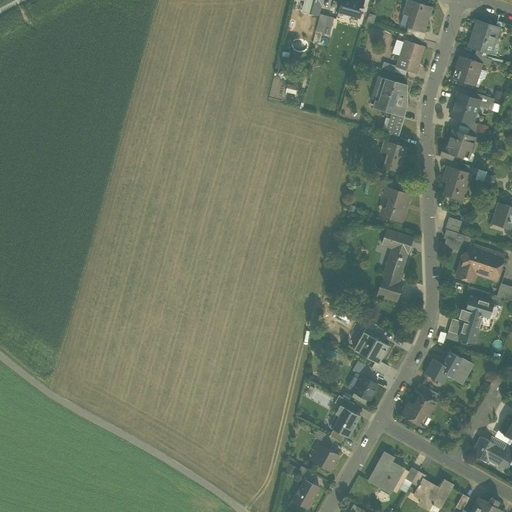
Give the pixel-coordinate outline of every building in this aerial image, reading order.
[(310,0),(308,0),(305,0),(302,11),(307,12),(310,0)] [(307,12),(317,15),(320,3),(321,3),(322,0),(308,0),(310,0),(307,12)] [(340,0),(338,11),(359,17),(362,7),(361,7),(363,0),(340,0)] [(410,28),(423,32),(424,31),(431,7),(409,0),(407,0),(400,24),(408,27),(410,28)] [(317,26),(323,28),(326,16),(320,15),(317,26)] [(333,18),(326,16),(323,28),(322,33),(329,34),(333,18)] [(487,52),(490,53),(495,38),(496,38),(499,29),(476,22),(473,31),(474,31),(469,46),(477,49),(487,52)] [(408,35),(411,36),(423,40),(426,32),(424,31),(423,32),(410,28),(408,35)] [(423,40),(411,36),(409,41),(422,45),(423,40)] [(396,66),(396,67),(406,70),(416,73),(424,46),(422,45),(409,41),(404,40),(402,47),(406,49),(403,56),(400,54),(396,66)] [(477,49),(475,54),(485,58),(487,52),(477,49)] [(285,52),(279,50),(277,59),(283,60),(285,52)] [(491,60),(485,58),(475,54),(473,60),(483,63),(483,64),(489,66),(491,60)] [(473,86),(476,77),(478,71),(480,72),(481,70),(483,64),(483,63),(473,60),(459,56),(451,78),(473,86)] [(381,68),(394,72),(396,67),(396,66),(383,62),(381,68)] [(404,75),(406,70),(396,67),(394,72),(404,75)] [(485,71),(481,70),(480,72),(478,71),(476,77),(481,79),(482,80),(484,78),(486,73),(485,71)] [(373,92),(379,94),(384,78),(381,77),(378,76),(373,92)] [(406,84),(384,78),(379,94),(377,100),(377,102),(386,105),(385,111),(391,113),(392,113),(404,117),(408,105),(401,103),(406,84)] [(371,98),(374,99),(377,100),(379,94),(373,92),(371,98)] [(465,120),(472,123),(472,122),(475,114),(473,113),(477,102),(478,100),(476,99),(458,93),(457,93),(457,94),(458,94),(455,104),(454,104),(450,116),(465,120)] [(477,102),(486,104),(489,97),(478,93),(476,99),(478,100),(477,102)] [(485,108),(490,110),(494,99),(489,97),(486,104),(485,108)] [(372,107),(385,111),(386,105),(377,102),(377,100),(374,99),(372,107)] [(392,113),(386,133),(398,136),(404,117),(392,113)] [(465,120),(463,126),(469,128),(475,130),(477,124),(472,122),(472,123),(465,120)] [(462,132),(467,134),(469,128),(463,126),(459,125),(457,132),(461,133),(462,132)] [(475,130),(469,128),(467,134),(475,137),(479,139),(479,140),(483,141),(485,134),(475,130)] [(454,153),(461,156),(463,151),(469,154),(475,137),(467,134),(462,132),(461,133),(457,132),(452,130),(445,149),(445,150),(454,153)] [(396,144),(398,136),(386,133),(384,140),(396,144)] [(382,167),(402,173),(404,166),(402,165),(407,147),(396,144),(384,140),(383,140),(380,151),(387,153),(382,167)] [(439,157),(451,160),(454,153),(445,150),(445,149),(442,148),(439,157)] [(470,174),(477,176),(479,169),(465,165),(463,171),(470,173),(470,174)] [(443,194),(462,200),(470,174),(470,173),(463,171),(447,166),(442,181),(447,183),(444,193),(443,193),(443,194)] [(386,187),(397,191),(399,185),(388,181),(386,187)] [(383,216),(401,222),(406,209),(404,208),(409,195),(397,191),(386,187),(383,196),(389,198),(383,216)] [(505,233),(511,235),(511,206),(497,202),(490,223),(491,223),(493,220),(507,225),(506,228),(505,233)] [(450,218),(447,229),(458,233),(462,222),(450,218)] [(491,223),(506,228),(507,225),(493,220),(491,223)] [(384,272),(384,273),(399,277),(407,253),(408,253),(413,238),(386,229),(382,244),(389,247),(390,244),(394,245),(393,248),(390,255),(389,256),(392,257),(387,272),(384,272)] [(456,239),(458,233),(447,229),(444,237),(447,238),(445,245),(459,250),(462,241),(456,239)] [(459,277),(470,281),(474,269),(492,275),(494,267),(499,268),(503,258),(488,253),(489,250),(480,247),(479,250),(471,247),(467,261),(464,260),(459,277)] [(398,282),(399,277),(384,273),(383,278),(382,277),(382,278),(386,279),(380,295),(377,294),(376,295),(382,297),(382,298),(383,299),(384,297),(396,301),(402,284),(398,282)] [(386,279),(382,278),(377,294),(380,295),(386,279)] [(496,296),(511,300),(511,287),(500,284),(496,296)] [(458,338),(474,343),(482,315),(489,317),(493,304),(470,297),(465,310),(461,309),(459,317),(464,319),(463,322),(459,335),(458,338)] [(360,325),(365,328),(374,333),(378,325),(364,317),(360,325)] [(448,331),(459,335),(463,322),(452,319),(448,331)] [(365,328),(363,331),(372,336),(374,333),(365,328)] [(388,346),(372,336),(363,331),(353,349),(375,361),(378,363),(380,361),(388,346)] [(425,373),(443,383),(447,374),(457,380),(461,373),(464,374),(470,363),(449,351),(442,364),(433,359),(425,373)] [(356,372),(361,375),(368,379),(373,369),(358,360),(352,370),(356,372)] [(378,363),(375,361),(372,368),(384,374),(388,366),(380,361),(378,363)] [(361,375),(356,372),(347,388),(352,390),(357,381),(361,375)] [(489,385),(496,389),(497,387),(502,378),(495,374),(489,385)] [(360,382),(354,392),(368,399),(369,400),(375,390),(374,390),(377,384),(368,379),(361,375),(357,381),(360,382)] [(416,390),(428,397),(432,390),(419,383),(416,390)] [(402,414),(418,424),(424,414),(428,416),(436,401),(428,397),(416,390),(415,390),(420,393),(414,404),(409,401),(402,414)] [(365,404),(368,399),(354,392),(352,396),(365,404)] [(340,405),(349,410),(353,403),(338,395),(334,403),(339,406),(340,405)] [(339,406),(335,413),(338,415),(331,428),(333,429),(344,435),(348,437),(360,416),(349,410),(340,405),(339,406)] [(329,426),(331,428),(338,415),(335,413),(329,426)] [(509,436),(511,437),(511,417),(509,415),(508,416),(509,416),(501,430),(500,430),(500,431),(509,436)] [(493,427),(490,433),(505,442),(509,436),(500,431),(493,427)] [(344,435),(333,429),(329,435),(334,438),(340,442),(344,435)] [(319,438),(330,444),(334,438),(329,435),(323,432),(319,438)] [(486,462),(489,455),(495,445),(495,444),(489,441),(481,436),(471,453),(486,462)] [(506,444),(491,436),(489,441),(495,444),(495,445),(502,449),(506,444)] [(312,461),(329,471),(338,454),(319,443),(315,451),(317,452),(312,461)] [(502,449),(511,455),(511,447),(506,444),(502,449)] [(505,469),(508,464),(511,457),(511,455),(502,449),(495,445),(489,455),(499,461),(497,465),(505,469)] [(382,485),(391,490),(405,467),(403,466),(402,466),(397,463),(395,466),(390,464),(394,457),(384,451),(368,479),(380,487),(382,485)] [(298,472),(308,478),(312,472),(301,466),(298,472)] [(411,482),(412,480),(418,470),(411,466),(404,478),(411,482)] [(426,475),(418,470),(412,480),(419,484),(423,478),(424,479),(426,475)] [(411,482),(404,478),(399,487),(406,491),(411,482)] [(419,504),(428,510),(429,508),(432,503),(440,508),(453,484),(444,479),(439,488),(438,487),(437,490),(432,487),(433,484),(424,479),(423,478),(419,484),(417,487),(418,487),(413,494),(422,499),(419,504)] [(292,499),(308,509),(313,499),(312,499),(319,487),(304,479),(292,499)] [(455,507),(462,510),(469,497),(462,493),(455,507)] [(488,502),(496,507),(499,502),(491,497),(488,502)] [(482,499),(476,508),(482,511),(501,511),(503,510),(496,507),(488,502),(482,499)] [(432,503),(429,508),(436,511),(440,508),(432,503)]
